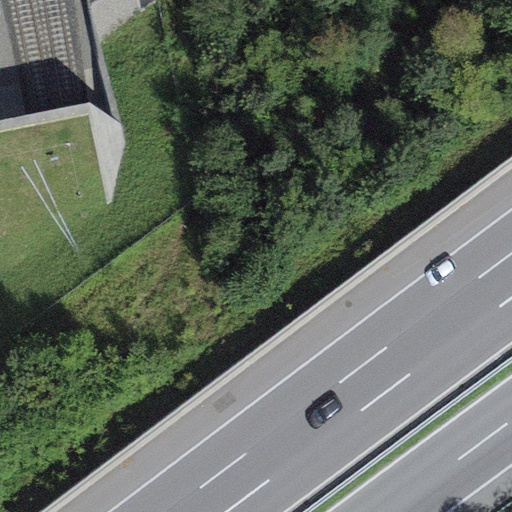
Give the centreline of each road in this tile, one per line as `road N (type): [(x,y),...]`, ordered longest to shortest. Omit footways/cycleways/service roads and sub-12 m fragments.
road 1 (motorway): [(511,273),(194,511)]
road 2 (motorway): [(387,511),(511,420)]
